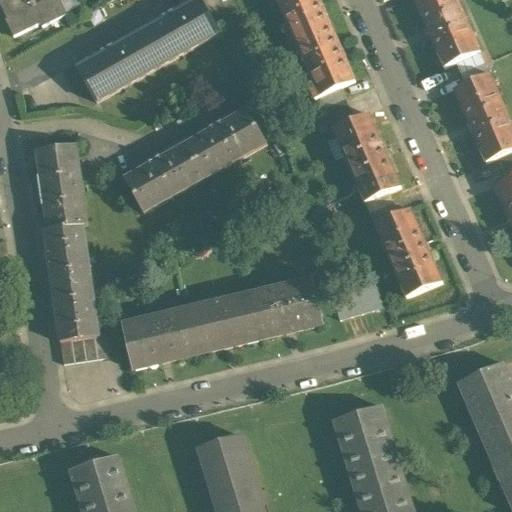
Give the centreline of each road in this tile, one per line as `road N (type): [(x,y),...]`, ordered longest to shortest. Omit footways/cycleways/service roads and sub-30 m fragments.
road 1 (residential): [(494,314),(52,430)]
road 2 (residential): [(494,314),(359,0)]
road 3 (residential): [(52,430),(0,120)]
